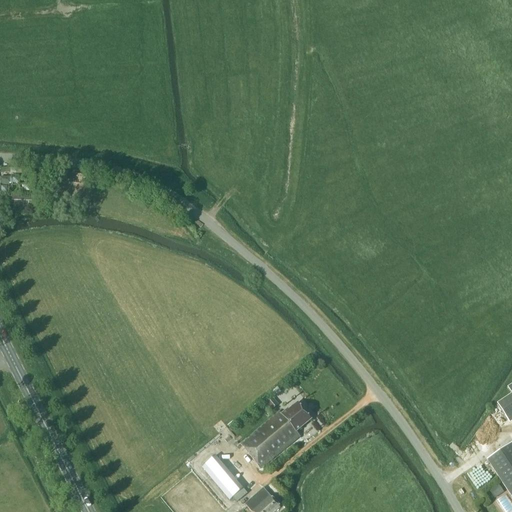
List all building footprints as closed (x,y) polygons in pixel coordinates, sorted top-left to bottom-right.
[(33,190),(33,194),(14,194),(13,204),(48,204),(49,184),(39,184),(39,190),(33,190)] [(511,397),(496,407),(509,426),(511,424),(511,386),(506,390),(511,397)] [(252,412),(267,400),(264,398),(250,409),(252,412)] [(267,404),(272,410),(278,405),(273,399),(267,404)] [(260,469),(299,437),(296,433),(304,427),(304,426),(311,420),(298,403),(288,411),(287,409),(281,415),(279,412),(240,444),(260,469)] [(511,446),(486,463),(511,500),(511,446)] [(243,489),(215,456),(202,467),(230,500),(243,489)] [(490,490),(495,498),(503,492),(498,485),(490,490)] [(243,489),(233,498),(237,502),(247,494),(243,489)] [(245,505),(251,511),(277,511),(281,509),(269,495),(268,496),(262,489),(245,505)]
